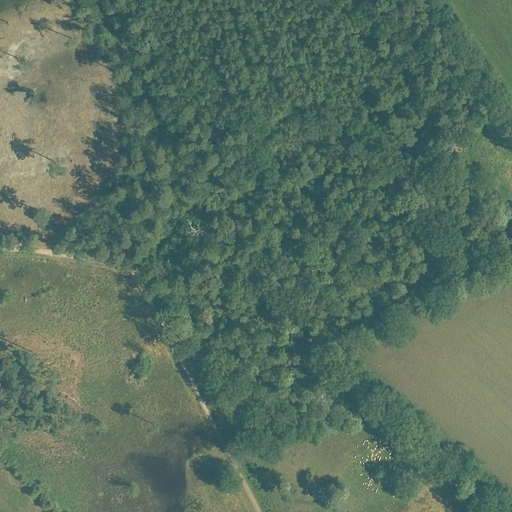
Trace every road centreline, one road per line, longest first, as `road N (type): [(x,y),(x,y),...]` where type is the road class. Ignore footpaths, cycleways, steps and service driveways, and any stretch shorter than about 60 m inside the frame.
road 1 (track): [(233,461),(309,403),(312,333),(460,251),(425,171),(447,143)]
road 2 (track): [(128,271),(207,191),(102,0)]
road 3 (track): [(259,511),(128,271)]
road 4 (track): [(207,191),(215,150),(130,0)]
road 5 (track): [(128,271),(0,252)]
